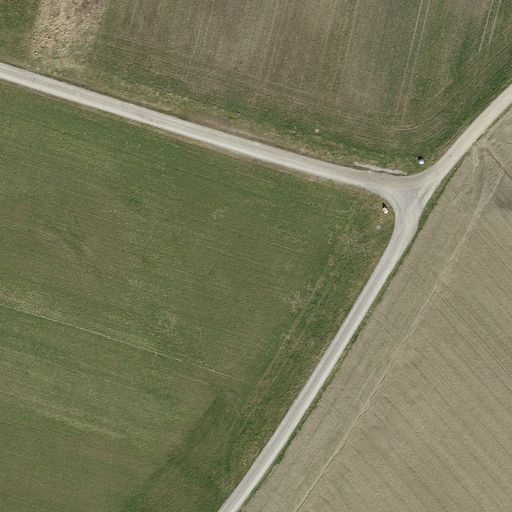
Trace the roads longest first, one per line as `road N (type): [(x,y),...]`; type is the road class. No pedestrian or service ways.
road 1 (track): [(232,511),(295,423),(419,199),(511,94)]
road 2 (track): [(0,73),(419,199)]
